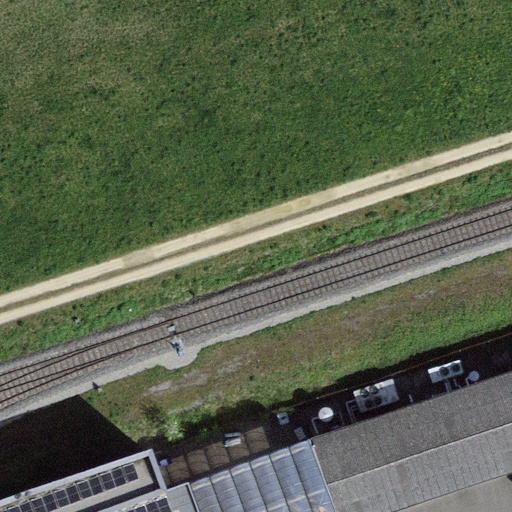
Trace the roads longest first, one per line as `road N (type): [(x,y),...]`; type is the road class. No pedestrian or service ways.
road 1 (track): [(0,303),(511,139)]
road 2 (motorway): [(0,42),(125,0)]
